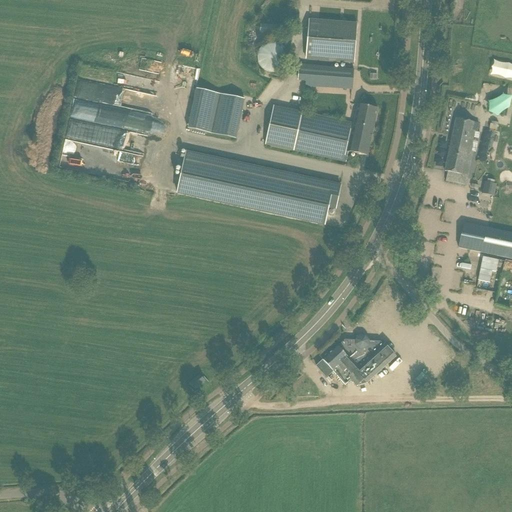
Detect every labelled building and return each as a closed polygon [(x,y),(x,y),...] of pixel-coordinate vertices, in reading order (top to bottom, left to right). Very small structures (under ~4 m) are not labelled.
[(308,21),(305,58),(354,62),(357,24),(308,21)] [(270,43),(266,44),(263,45),(260,48),(258,52),(257,55),(257,59),(258,63),(260,66),(262,69),(265,71),(270,73),(274,73),(279,71),(282,69),(285,66),(286,62),(287,58),(286,53),(284,50),(282,46),(278,44),(273,43),(270,43)] [(511,80),(511,65),(492,60),(488,74),(511,80)] [(353,70),(307,67),(299,66),(298,80),(306,80),(305,86),(342,89),(352,89),(353,70)] [(75,120),(138,132),(141,114),(155,116),(159,95),(92,83),(92,87),(81,85),(80,90),(93,92),(92,98),(83,96),(80,109),(77,108),(75,120)] [(184,129),(234,139),(242,99),(193,89),(184,129)] [(498,109),(507,110),(509,99),(487,97),(485,115),(498,116),(498,109)] [(353,125),(273,107),(265,145),(346,162),(348,152),(367,157),(377,109),(357,105),(353,125)] [(473,123),(465,121),(456,119),(444,172),(447,172),(445,182),(455,184),(465,186),(473,152),(470,151),(474,132),(471,131),(473,123)] [(491,122),(489,129),(496,131),(498,123),(491,122)] [(140,153),(64,137),(57,167),(133,183),(135,174),(136,174),(138,163),(140,153)] [(186,151),(176,195),(308,223),(324,226),(328,209),(335,211),(341,184),(186,151)] [(484,182),(482,194),(494,197),(496,184),(484,182)] [(463,224),(458,248),(472,251),(475,251),(505,258),(511,259),(511,234),(478,227),(463,224)] [(482,257),(477,282),(489,285),(491,274),(495,274),(498,261),(482,257)] [(351,380),(357,387),(363,381),(366,384),(396,357),(384,344),(380,348),(375,342),(369,342),(369,340),(365,336),(359,336),(355,340),(355,341),(349,341),(345,345),(342,342),(337,347),(334,343),(319,357),(322,361),(316,367),(326,378),(332,372),(345,385),(351,380)] [(387,369),(378,377),(381,381),(390,373),(387,369)] [(199,376),(189,384),(194,390),(204,382),(199,376)]
